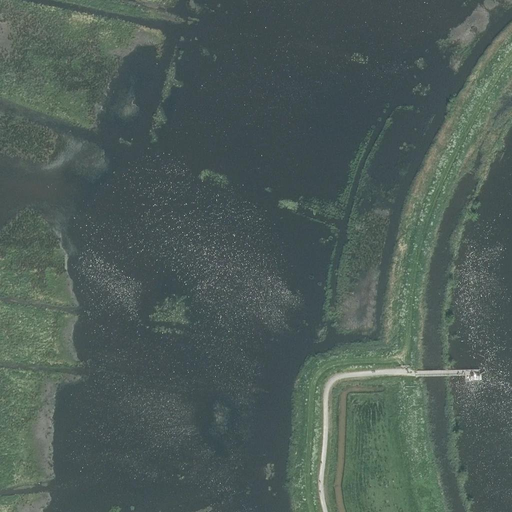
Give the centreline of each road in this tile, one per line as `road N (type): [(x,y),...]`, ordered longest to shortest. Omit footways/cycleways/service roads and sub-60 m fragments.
road 1 (track): [(511,56),(449,163),(423,230),(402,357),(338,362),(313,383),(311,511)]
road 2 (track): [(402,357),(428,511)]
